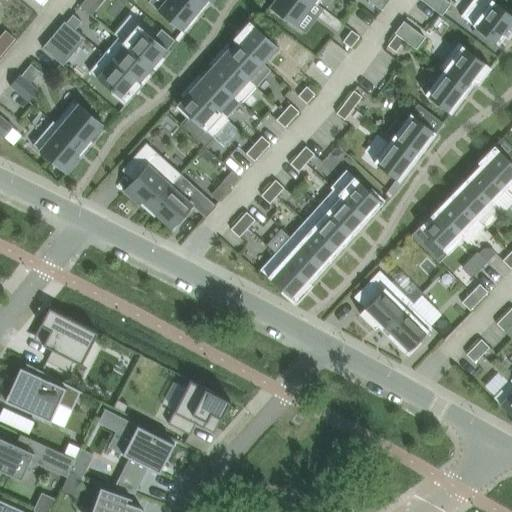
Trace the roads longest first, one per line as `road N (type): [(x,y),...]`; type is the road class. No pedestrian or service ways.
road 1 (unclassified): [(327,346),(85,218)]
road 2 (residential): [(327,346),(221,468),(195,511)]
road 3 (unclassified): [(510,450),(327,346)]
road 4 (residential): [(0,326),(85,218)]
